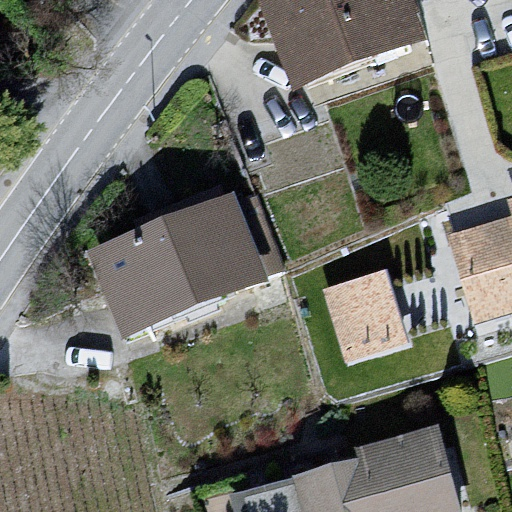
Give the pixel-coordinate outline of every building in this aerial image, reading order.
[(51,0),(65,11),(67,9),(74,0),(51,0)] [(300,0),(276,10),(289,44),(305,86),(309,85),(306,79),(337,67),(340,73),(343,72),(342,70),(409,44),(427,37),(417,0),(300,0)] [(133,294),(148,328),(285,274),(258,200),(257,198),(225,207),(220,197),(188,211),(185,212),(191,227),(105,263),(120,299),(133,294)] [(511,225),(457,243),(481,319),(511,309),(511,225)] [(352,358),(404,342),(386,281),(334,297),(352,358)] [(458,511),(438,437),(364,457),(367,468),(303,485),(245,500),(247,511),(458,511)]
